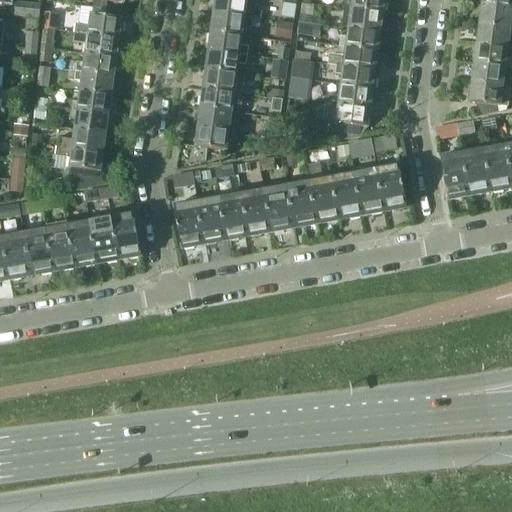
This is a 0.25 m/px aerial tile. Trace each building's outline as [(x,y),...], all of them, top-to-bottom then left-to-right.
[(125,3),(125,0),(93,0),(92,9),(105,11),(107,3),(123,5),(123,4),(125,3)] [(246,0),(214,0),(213,7),(215,9),(214,15),(252,20),(260,21),(261,13),(260,12),(245,10),(246,0)] [(284,0),(283,17),(296,18),(296,0),(284,0)] [(385,4),(383,2),(383,0),(343,0),(342,10),(344,10),(382,15),(382,14),(384,13),(385,4)] [(511,12),(511,0),(481,0),(481,1),(483,2),(482,9),(511,12)] [(39,21),(40,7),(15,4),(14,18),(39,21)] [(511,12),(482,9),(481,15),(479,16),(478,25),(480,27),(480,28),(509,32),(511,22),(511,21),(511,12)] [(382,27),(383,18),(381,16),(382,15),(344,10),(341,29),(379,34),(380,28),(382,27)] [(44,14),(42,31),(55,32),(57,32),(58,15),(44,14)] [(252,20),(214,15),(213,21),(211,22),(210,32),(212,33),(211,34),(241,38),(242,28),(250,29),(252,20)] [(320,19),(300,16),(299,24),(319,26),(320,19)] [(121,21),(91,17),(90,28),(76,26),(75,35),(118,40),(119,35),(121,34),(122,24),(121,23),(121,21)] [(280,22),(276,35),(291,39),(295,26),(280,22)] [(318,34),(319,26),(299,24),(298,31),(297,36),(312,39),(313,33),(318,34)] [(509,32),(480,28),(477,30),(476,39),(478,40),(477,46),(511,51),(511,42),(508,42),(509,32)] [(379,34),(341,29),(340,38),(348,39),(347,49),(376,53),(377,52),(379,52),(380,42),(378,41),(379,34)] [(53,52),(55,32),(42,31),(40,50),(53,52)] [(36,50),(37,42),(37,35),(27,34),(26,49),(36,50)] [(241,38),(211,34),(211,35),(209,36),(208,45),(210,47),(209,53),(247,58),(248,49),(240,48),(241,38)] [(118,40),(75,35),(74,44),(87,46),(86,56),(115,60),(116,59),(118,58),(119,49),(117,47),(118,40)] [(511,51),(477,46),(476,53),(474,54),(473,63),(475,65),(504,69),(505,60),(511,60),(511,51)] [(35,61),(36,50),(26,49),(24,71),(33,72),(35,61)] [(376,53),(347,49),(345,59),(329,57),(328,66),(336,67),(374,72),(375,66),(377,65),(378,56),(376,55),(376,53)] [(52,65),(53,52),(40,50),(39,63),(52,65)] [(287,63),(289,51),(279,50),(278,62),(287,63)] [(247,58),(209,53),(208,60),(206,60),(204,70),(206,71),(206,72),(236,76),(237,66),(245,67),(247,58)] [(309,64),(310,56),(295,54),(294,62),(306,63),(309,64)] [(116,72),(117,62),(115,61),(115,60),(86,56),(85,66),(70,64),(69,73),(113,79),(114,73),(116,72)] [(287,63),(278,62),(274,61),(273,68),(287,70),(287,63)] [(304,79),(306,63),(294,62),(292,72),(292,78),(304,79)] [(504,69),(475,65),(474,67),(472,68),(471,77),(473,79),(472,85),(510,90),(511,81),(503,80),(504,69)] [(374,72),(336,67),(335,76),(343,78),(342,87),(372,91),(374,90),(375,80),(373,79),(374,72)] [(47,89),(49,71),(39,70),(37,88),(47,89)] [(236,76),(206,72),(206,73),(204,74),(203,83),(204,85),(203,91),(241,96),(242,87),(234,86),(236,76)] [(114,87),(112,85),(113,79),(69,73),(68,82),(82,84),(81,94),(110,98),(110,97),(112,96),(114,87)] [(21,83),(20,94),(31,95),(32,84),(21,83)] [(510,90),(472,85),(471,91),(469,92),(468,102),(470,103),(469,105),(476,106),(475,118),(499,114),(497,108),(507,109),(510,90)] [(372,103),(373,94),(371,93),(372,91),(342,87),(340,98),(327,96),(325,105),(369,111),(370,104),(372,103)] [(303,92),(290,90),(288,100),(302,102),(303,92)] [(241,96),(203,91),(203,98),(200,98),(199,108),(201,109),(201,111),(230,115),(232,104),(240,105),(241,96)] [(267,91),(266,100),(272,101),(282,102),(283,94),(267,91)] [(28,118),(31,95),(20,94),(17,117),(28,118)] [(110,98),(81,94),(79,104),(71,103),(70,112),(107,117),(108,111),(111,110),(112,100),(110,99),(110,98)] [(280,114),(282,102),(272,101),(270,113),(280,114)] [(370,119),(368,117),(369,111),(325,105),(322,124),(337,127),(366,130),(367,129),(369,128),(370,119)] [(230,115),(201,111),(199,112),(197,121),(199,123),(198,129),(236,134),(237,125),(229,124),(230,115)] [(107,117),(70,112),(69,121),(77,122),(75,132),(105,136),(105,135),(107,134),(108,125),(107,123),(107,117)] [(494,119),(479,122),(481,134),(496,131),(494,119)] [(474,134),(473,123),(456,126),(458,137),(474,134)] [(277,139),(278,126),(270,125),(268,138),(277,139)] [(458,137),(456,126),(434,130),(436,142),(451,139),(458,137)] [(360,139),(366,130),(337,127),(335,144),(360,139)] [(236,134),(198,129),(197,136),(195,137),(194,146),(196,147),(196,149),(225,153),(227,142),(235,143),(236,134)] [(105,136),(75,132),(74,142),(60,140),(58,149),(102,155),(103,149),(105,148),(107,138),(105,137),(105,136)] [(42,137),(32,136),(31,146),(41,147),(42,137)] [(394,137),(372,142),(373,156),(396,151),(394,137)] [(275,154),(277,139),(268,138),(266,138),(264,152),(275,154)] [(373,156),(372,142),(371,141),(348,145),(351,162),(374,158),(373,156)] [(103,163),(101,161),(102,155),(58,149),(57,158),(71,160),(70,170),(75,171),(99,175),(100,173),(102,172),(103,163)] [(497,152),(494,151),(488,153),(486,154),(485,154),(491,193),(492,193),(494,195),(502,193),(503,191),(511,189),(511,174),(508,150),(497,152)] [(326,151),(317,152),(319,162),(328,160),(326,151)] [(475,156),(473,155),(466,156),(464,158),(462,158),(469,197),(471,197),(472,199),(481,197),(482,195),(491,193),(485,154),(475,156)] [(303,155),(289,157),(291,167),(305,165),(303,155)] [(12,158),(13,193),(26,192),(25,158),(12,158)] [(462,158),(453,160),(451,159),(444,160),(442,162),(440,162),(447,201),(449,201),(451,203),(459,201),(460,199),(469,197),(462,158)] [(272,160),(258,163),(260,173),(274,170),(272,160)] [(250,165),(236,167),(238,177),(252,174),(250,165)] [(234,178),(232,168),(199,174),(200,179),(214,176),(215,182),(234,178)] [(394,169),(388,171),(386,172),(377,174),(384,213),(393,211),(395,213),(404,211),(405,209),(406,209),(399,170),(397,170),(394,169)] [(102,186),(99,175),(75,171),(74,177),(69,192),(102,186)] [(372,173),(365,175),(363,176),(356,178),(363,217),(371,215),(373,217),(381,215),(382,213),(384,213),(377,174),(374,174),(372,173)] [(199,174),(191,175),(193,185),(200,184),(200,179),(199,174)] [(191,175),(178,178),(180,187),(193,185),(191,175)] [(350,178),(343,179),(342,180),(332,182),(339,221),(349,219),(350,221),(359,219),(360,217),(363,217),(356,178),(352,178),(350,178)] [(327,182),(321,183),(319,185),(309,186),(316,225),(326,223),(328,225),(337,224),(337,221),(339,221),(332,182),(330,183),(327,182)] [(304,186),(298,187),(296,189),(287,190),(294,229),(304,227),(306,229),(314,228),(315,225),(316,225),(309,186),(307,187),(304,186)] [(117,189),(106,191),(108,202),(119,200),(117,189)] [(277,192),(275,191),(268,193),(266,194),(264,194),(271,233),(272,233),(274,235),(283,233),(284,231),(294,229),(287,190),(277,192)] [(108,202),(106,191),(85,194),(87,206),(108,202)] [(264,194),(255,196),(252,196),(246,197),(244,198),(242,199),(249,238),(250,237),(252,239),(260,237),(261,235),(271,233),(264,194)] [(75,208),(73,197),(63,198),(65,210),(75,208)] [(63,198),(40,203),(42,214),(65,210),(63,198)] [(232,200),(230,200),(223,201),(221,202),(219,203),(226,242),(228,241),(229,243),(238,241),(239,239),(249,238),(242,199),(232,200)] [(40,203),(25,205),(27,216),(42,214),(40,203)] [(210,205),(207,204),(201,205),(199,207),(197,207),(204,246),(205,245),(207,247),(216,246),(216,243),(226,242),(219,203),(210,205)] [(19,206),(9,208),(0,209),(0,221),(11,219),(21,217),(19,206)] [(188,209),(185,208),(179,209),(177,211),(174,211),(181,250),(183,250),(185,251),(193,250),(194,247),(204,246),(197,207),(188,209)] [(129,218),(122,219),(120,221),(112,222),(119,261),(127,260),(129,261),(138,260),(139,258),(141,257),(134,218),(131,219),(129,218)] [(107,222),(100,223),(99,225),(91,226),(98,265),(106,264),(107,265),(116,264),(117,261),(119,261),(112,222),(109,223),(107,222)] [(85,226),(79,227),(77,229),(69,230),(76,269),(84,267),(86,269),(94,268),(95,265),(98,265),(91,226),(88,227),(85,226)] [(64,230),(57,231),(55,233),(46,234),(53,273),(62,271),(64,273),(72,272),(73,269),(76,269),(69,230),(66,231),(64,230)] [(42,234),(35,235),(34,237),(24,238),(31,277),(40,275),(42,277),(51,276),(52,274),(53,273),(46,234),(45,235),(42,234)] [(14,240),(12,239),(5,241),(3,242),(2,242),(9,281),(10,281),(12,283),(21,281),(22,279),(31,277),(24,238),(14,240)] [(2,242),(0,242),(0,282),(9,281),(2,242)] [(207,259),(230,256),(228,245),(206,249),(207,259)]
